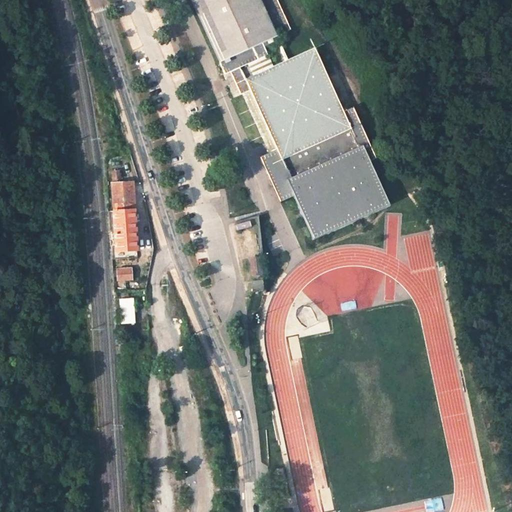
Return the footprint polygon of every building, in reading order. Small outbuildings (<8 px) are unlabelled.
[(189,0),(224,76),(241,68),(247,65),(270,55),(266,46),(264,43),(273,39),(278,36),(292,30),(277,0),(189,0)] [(278,36),(273,39),(274,42),(283,61),(288,59),(278,36)] [(245,78),(228,86),(234,98),(243,95),(269,155),(274,166),(352,132),(344,112),(315,47),(288,59),(283,61),(274,65),(251,75),(245,78)] [(270,55),(247,65),(251,75),(274,65),(270,55)] [(245,78),(241,68),(224,76),(226,80),(228,86),(245,78)] [(274,166),(269,155),(262,158),(282,203),(285,202),(296,197),(288,181),(372,144),(375,143),(358,106),(344,112),(352,132),(274,166)] [(296,197),(314,239),(331,232),(348,224),(374,213),(398,202),(372,144),(288,181),(296,197)] [(134,210),(133,183),(113,184),(115,212),(134,210)] [(137,249),(134,210),(115,212),(118,251),(137,249)] [(260,220),(240,223),(245,248),(264,244),(260,220)] [(261,274),(259,258),(250,259),(252,275),(261,274)] [(132,280),(131,268),(117,270),(118,281),(132,280)] [(262,289),(262,279),(257,279),(257,281),(252,282),(253,290),(262,289)] [(122,298),(123,323),(138,322),(137,298),(122,298)]
